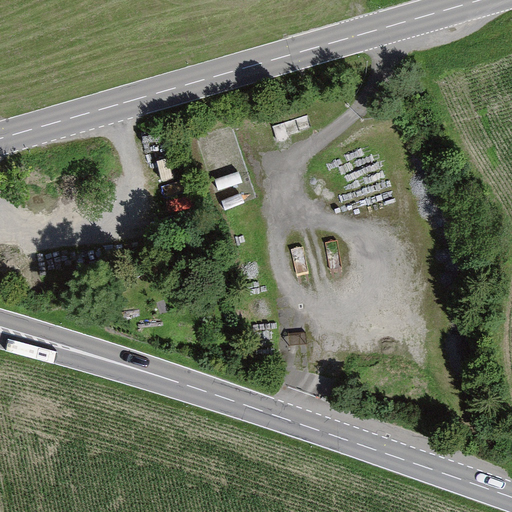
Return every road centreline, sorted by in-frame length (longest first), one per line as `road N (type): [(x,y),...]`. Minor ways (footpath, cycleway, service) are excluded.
road 1 (secondary): [(511,497),(0,330)]
road 2 (secondary): [(483,0),(0,139)]
